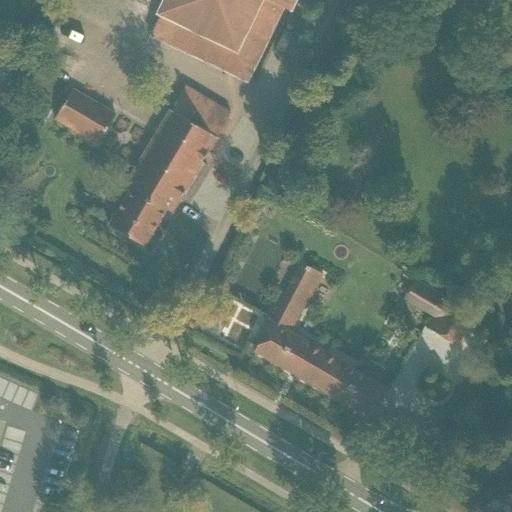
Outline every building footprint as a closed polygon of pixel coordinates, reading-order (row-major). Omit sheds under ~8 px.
[(162,0),(156,15),(219,45),(210,65),(248,83),(283,11),(289,14),(295,0),(162,0)] [(130,190),(109,225),(143,246),(165,209),(171,212),(230,113),(186,87),(127,188),(130,190)] [(55,119),(97,144),(114,115),(71,90),(55,119)] [(388,385),(291,330),(321,273),(299,262),(253,351),(368,419),(378,402),(388,385)] [(425,327),(458,346),(473,320),(440,301),(425,327)]
